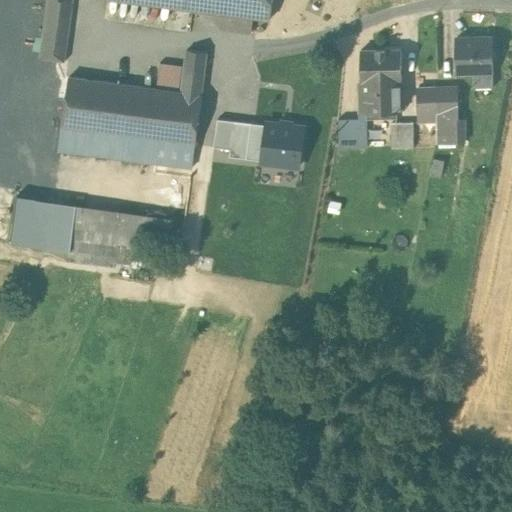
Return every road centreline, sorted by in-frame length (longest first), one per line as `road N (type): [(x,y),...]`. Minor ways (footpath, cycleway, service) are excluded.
road 1 (track): [(91,0),(90,18),(232,39),(332,35)]
road 2 (track): [(511,4),(418,1),(332,35)]
road 3 (track): [(0,142),(20,167),(170,186)]
